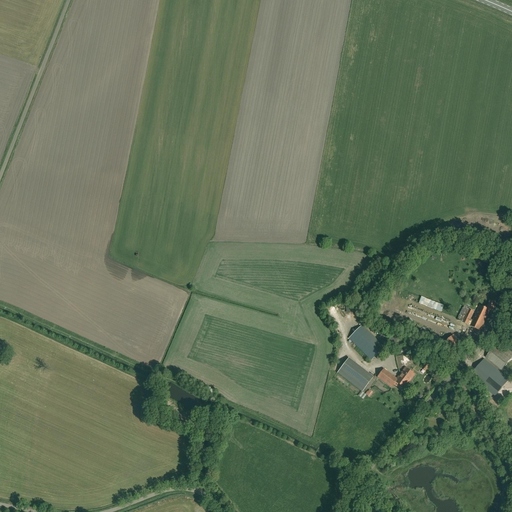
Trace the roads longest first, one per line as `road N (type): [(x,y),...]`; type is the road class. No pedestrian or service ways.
road 1 (unclassified): [(351,511),(372,466),(497,319),(511,255)]
road 2 (unclassified): [(0,176),(68,0)]
road 3 (unclassified): [(221,511),(188,488),(100,511)]
